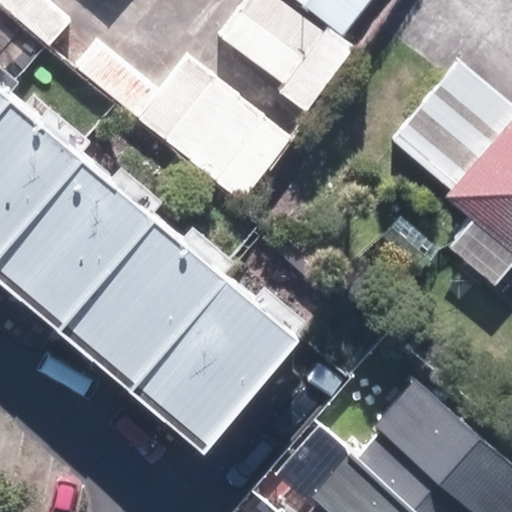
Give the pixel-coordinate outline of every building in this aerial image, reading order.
[(43,0),(0,0),(0,7),(45,48),(68,22),(43,0)] [(286,0),(323,28),(343,0),(286,0)] [(0,150),(45,97),(0,58),(0,150)] [(511,113),(454,67),(391,146),(444,188),(435,198),(511,260),(511,113)] [(173,141),(238,192),(258,167),(252,164),(286,122),(219,68),(187,108),(194,113),(173,141)] [(115,156),(45,97),(0,150),(0,255),(18,271),(115,156)] [(189,218),(115,156),(18,271),(92,333),(189,218)] [(258,277),(189,218),(92,333),(161,392),(258,277)] [(331,337),(258,277),(161,392),(235,453),(331,337)] [(289,511),(447,511),(465,492),(484,508),(511,473),(511,447),(412,365),(289,511)]
